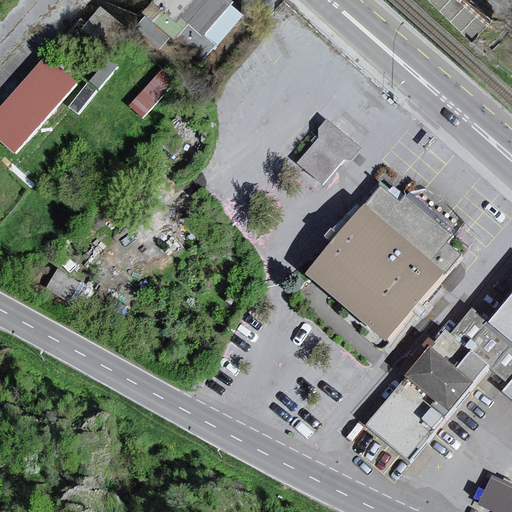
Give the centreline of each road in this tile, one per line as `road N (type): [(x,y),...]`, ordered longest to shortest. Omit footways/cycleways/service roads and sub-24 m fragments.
road 1 (tertiary): [(382,511),(0,311)]
road 2 (primary): [(312,0),(511,175)]
road 3 (primary): [(511,142),(347,0)]
